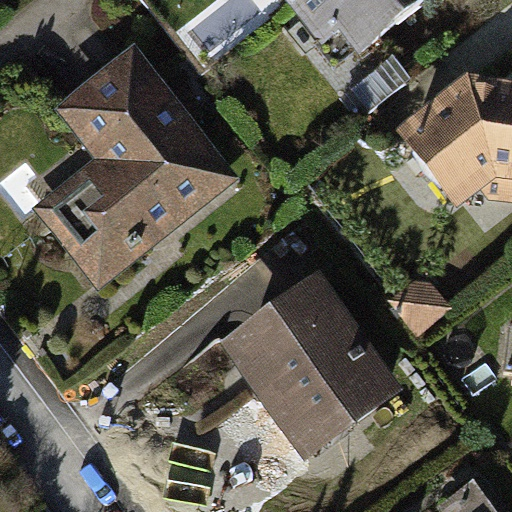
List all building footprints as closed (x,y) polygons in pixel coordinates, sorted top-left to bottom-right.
[(299,0),(350,65),(433,0),(299,0)] [(46,218),(109,298),(243,195),(143,67),(68,124),(106,172),(46,218)] [(490,185),(501,186),(511,200),(511,93),(457,88),(390,143),(451,217),(490,185)] [(435,282),(404,306),(424,331),(455,306),(435,282)] [(241,359),(319,475),(397,423),(319,306),(241,359)] [(511,331),(502,341),(496,390),(511,391),(511,331)]
